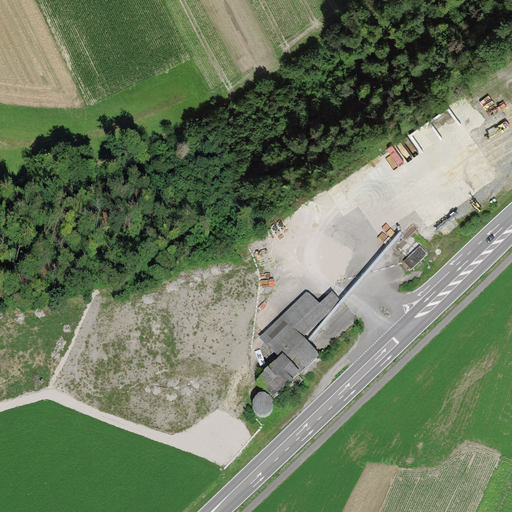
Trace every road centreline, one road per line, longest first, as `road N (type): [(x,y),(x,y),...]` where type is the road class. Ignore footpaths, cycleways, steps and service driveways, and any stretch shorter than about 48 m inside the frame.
road 1 (track): [(406,330),(367,294),(204,279),(88,341),(36,391),(0,391)]
road 2 (track): [(398,0),(248,94),(149,144),(0,179)]
road 3 (track): [(36,391),(54,430),(95,470),(142,469),(202,428),(208,316),(227,302),(270,300),(283,289)]
road 4 (primary): [(213,511),(511,228)]
road 5 (track): [(511,256),(244,511)]
road 6 (track): [(437,0),(354,179),(350,205)]
